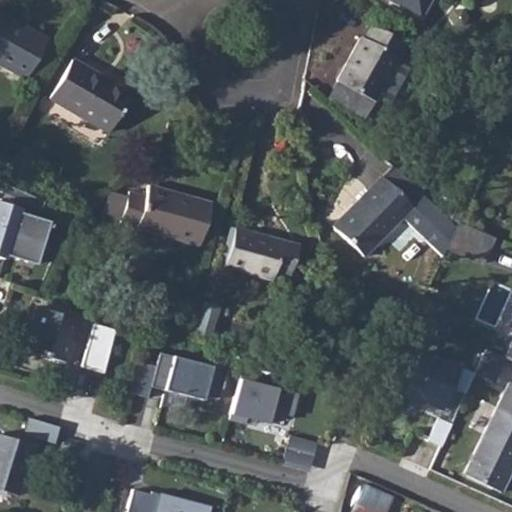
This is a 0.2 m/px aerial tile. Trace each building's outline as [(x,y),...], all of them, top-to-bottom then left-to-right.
[(392,0),(422,17),(431,0),(392,0)] [(0,66),(27,83),(50,43),(0,13),(0,66)] [(375,101),(405,46),(372,27),(365,39),(361,37),(337,80),(375,101)] [(108,132),(129,95),(71,62),(49,98),(108,132)] [(363,259),(411,209),(381,180),(333,229),(363,259)] [(198,247),(211,204),(149,185),(145,201),(128,196),(120,224),(198,247)] [(0,257),(6,259),(22,209),(0,202),(0,257)] [(39,266),(52,224),(23,215),(10,257),(39,266)] [(292,273),(301,245),(236,225),(224,264),(273,278),(276,268),(292,273)] [(497,241),(460,227),(445,250),(487,266),(497,241)] [(218,306),(202,302),(194,333),(209,337),(218,306)] [(415,319),(445,331),(450,315),(426,303),(415,319)] [(70,323),(31,311),(25,331),(29,333),(22,354),(62,367),(68,346),(63,344),(70,323)] [(404,337),(418,342),(439,350),(445,331),(415,319),(404,337)] [(443,363),(421,352),(403,393),(423,402),(425,399),(442,407),(456,379),(469,385),(475,374),(445,360),(443,363)] [(156,367),(138,362),(129,393),(148,398),(151,387),(202,402),(203,398),(218,402),(227,368),(212,364),(211,368),(160,354),(156,367)] [(276,386),(239,376),(227,420),(243,424),(245,418),(266,423),(269,411),(290,417),(296,395),(275,390),(276,386)] [(503,495),(511,474),(511,385),(506,383),(464,478),(503,495)] [(61,428),(30,418),(25,434),(56,444),(61,428)] [(438,418),(427,440),(440,446),(451,424),(438,418)] [(33,446),(0,435),(0,490),(17,496),(33,446)] [(361,484),(351,511),(385,511),(391,493),(361,484)] [(152,496),(134,491),(128,511),(210,511),(211,509),(183,502),(183,504),(161,498),(162,496),(153,493),(152,496)]
